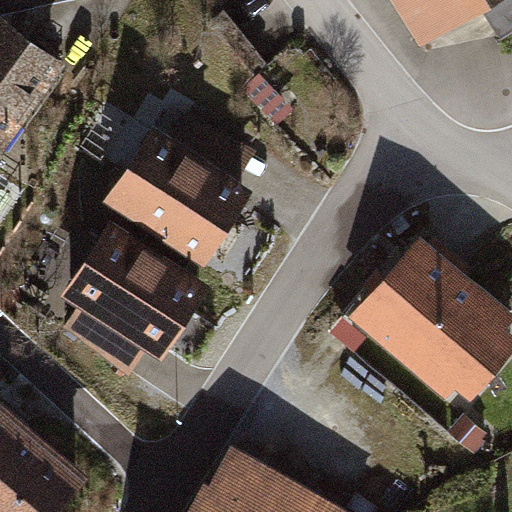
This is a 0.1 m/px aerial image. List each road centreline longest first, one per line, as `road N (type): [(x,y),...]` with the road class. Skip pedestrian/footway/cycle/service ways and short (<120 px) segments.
road 1 (residential): [(410,127),(168,511)]
road 2 (unknown): [(184,485),(0,332)]
road 3 (residential): [(311,0),(410,127)]
